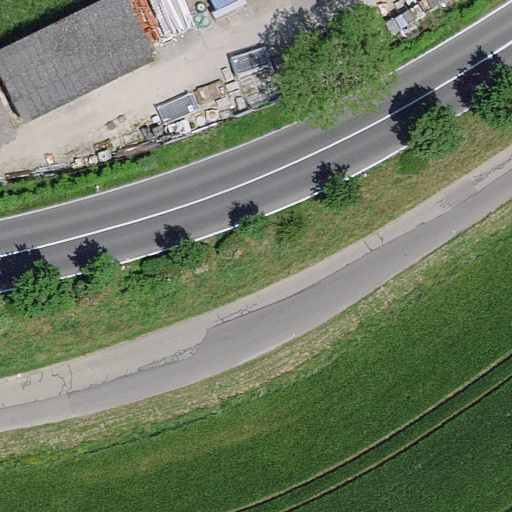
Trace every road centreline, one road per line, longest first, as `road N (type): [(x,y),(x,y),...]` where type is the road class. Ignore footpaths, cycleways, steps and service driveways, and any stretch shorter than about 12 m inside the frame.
road 1 (unclassified): [(511,173),(268,324),(0,409)]
road 2 (primary): [(0,261),(182,211),(303,164),(511,42)]
